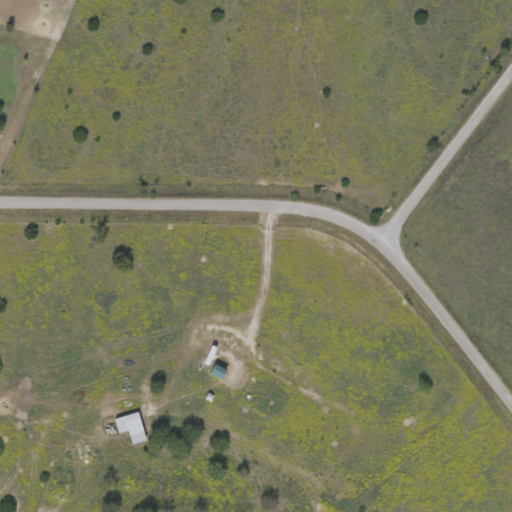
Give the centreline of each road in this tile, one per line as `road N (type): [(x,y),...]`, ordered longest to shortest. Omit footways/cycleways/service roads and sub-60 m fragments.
road 1 (residential): [(0,199),(294,209),(347,219),(405,269),(511,405)]
road 2 (residential): [(511,69),(378,243)]
